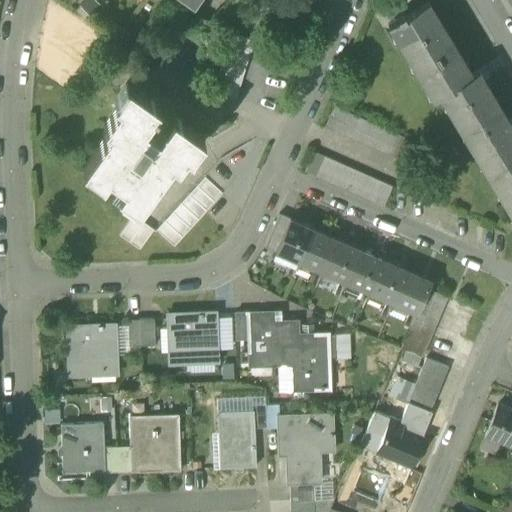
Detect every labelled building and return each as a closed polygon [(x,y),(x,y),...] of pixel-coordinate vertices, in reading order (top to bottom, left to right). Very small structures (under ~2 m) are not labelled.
[(440,95),(457,123),(496,100),(478,69),(471,74),(427,1),(404,15),(403,12),(397,16),(398,18),(388,25),(432,99),(440,95)] [(231,33),(227,45),(250,52),(254,40),(231,33)] [(227,45),(224,56),(246,63),(250,52),(227,45)] [(224,56),(220,67),(243,74),(246,63),(224,56)] [(220,67),(216,79),(239,86),(243,74),(220,67)] [(216,79),(213,90),(236,97),(239,86),(216,79)] [(119,193),(138,206),(172,159),(177,163),(186,152),(191,155),(203,138),(173,117),(158,137),(143,125),(157,106),(127,84),(115,101),(120,105),(105,125),(111,129),(83,168),(102,181),(108,173),(125,185),(119,193)] [(511,126),(496,100),(457,123),(511,214),(511,126)] [(325,126),(336,131),(345,111),(334,106),(325,126)] [(336,131),(348,136),(356,116),(345,111),(336,131)] [(348,136),(359,141),(368,121),(356,116),(348,136)] [(359,141),(370,146),(379,126),(368,121),(359,141)] [(370,146),(381,151),(390,131),(379,126),(370,146)] [(381,151),(393,156),(401,136),(390,131),(381,151)] [(393,156),(404,161),(413,141),(401,136),(393,156)] [(305,170),(316,175),(325,156),(314,151),(305,170)] [(316,175),(327,181),(336,161),(325,156),(316,175)] [(327,181),(339,186),(347,166),(336,161),(327,181)] [(339,186),(350,191),(359,171),(347,166),(339,186)] [(350,191),(361,196),(370,176),(359,171),(350,191)] [(361,196),(373,201),(381,181),(370,176),(361,196)] [(205,178),(197,186),(214,202),(222,194),(205,178)] [(373,201),(384,206),(393,186),(381,181),(373,201)] [(197,186),(188,195),(206,211),(214,202),(197,186)] [(119,193),(112,202),(131,215),(138,206),(119,193)] [(188,195),(180,204),(198,220),(206,211),(188,195)] [(180,204),(172,213),(190,229),(198,220),(180,204)] [(172,213),(164,222),(182,238),(190,229),(172,213)] [(265,246),(275,251),(289,219),(279,214),(265,246)] [(120,236),(129,243),(143,223),(134,216),(120,236)] [(275,252),(299,262),(314,228),(290,218),(289,219),(275,251),(275,252)] [(164,222),(156,230),(174,246),(182,238),(164,222)] [(153,230),(143,223),(129,243),(139,250),(153,230)] [(299,262),(322,272),(337,239),(314,228),(299,262)] [(322,272),(346,283),(361,249),(338,239),(337,239),(322,272)] [(346,283),(369,293),(384,259),(361,249),(346,283)] [(369,293),(393,303),(408,269),(384,259),(369,293)] [(432,280),(408,269),(393,303),(416,313),(417,314),(419,308),(423,299),(428,288),(432,280)] [(428,288),(423,299),(443,307),(448,297),(428,288)] [(423,299),(419,308),(439,317),(443,307),(423,299)] [(416,313),(414,318),(435,327),(439,317),(419,308),(417,314),(416,313)] [(234,312),(235,339),(248,338),(248,332),(261,332),(260,311),(234,312)] [(292,363),(293,390),(332,388),(329,334),(314,335),(298,335),(297,324),(297,321),(281,322),(273,322),(273,311),(260,311),(261,332),(248,332),(248,338),(249,365),(277,364),(292,363)] [(281,311),(273,311),(273,322),(281,322),(281,311)] [(167,314),(169,363),(191,362),(191,357),(217,356),(215,312),(167,314)] [(154,318),(140,319),(140,346),(155,345),(154,318)] [(414,318),(410,327),(431,336),(435,327),(414,318)] [(128,346),(140,346),(140,319),(127,319),(127,324),(128,339),(128,346)] [(313,323),(297,324),(298,335),(314,335),(313,323)] [(116,354),(116,340),(115,325),(115,324),(67,326),(69,375),(90,374),(90,369),(117,368),(116,354)] [(127,324),(115,325),(116,340),(128,339),(127,324)] [(410,327),(405,337),(426,346),(431,336),(410,327)] [(349,334),(335,334),(336,359),(351,358),(349,334)] [(422,356),(426,346),(405,337),(401,348),(402,349),(406,350),(421,356),(422,356)] [(141,353),(140,346),(128,346),(128,339),(116,340),(116,354),(141,353)] [(379,355),(366,356),(367,374),(391,373),(390,348),(378,348),(379,355)] [(402,360),(417,366),(421,356),(406,350),(402,360)] [(408,402),(430,411),(448,367),(426,358),(408,402)] [(278,390),(293,390),(292,363),(277,364),(278,390)] [(217,396),(218,411),(253,409),(253,404),(253,395),(217,396)] [(408,431),(419,435),(423,427),(426,428),(432,411),(430,411),(408,402),(400,421),(403,422),(399,432),(406,435),(408,431)] [(501,438),(511,442),(511,408),(498,403),(485,435),(500,441),(501,438)] [(253,409),(254,427),(266,427),(265,404),(253,404),(253,409)] [(59,408),(44,408),(44,424),(60,424),(59,408)] [(218,411),(220,468),(256,466),(254,427),(253,409),(218,411)] [(376,451),(390,418),(373,411),(358,443),(376,451)] [(132,471),(182,469),(179,412),(129,414),(131,446),(132,471)] [(286,445),(288,482),(290,482),(314,482),(320,481),(318,440),(333,439),(332,413),(278,415),(279,446),(286,445)] [(400,421),(390,417),(390,418),(376,451),(411,466),(412,463),(416,464),(421,453),(417,451),(423,437),(419,435),(408,431),(406,435),(399,432),(403,422),(400,421)] [(62,467),(85,466),(104,465),(103,447),(103,422),(61,424),(62,467)] [(104,472),(117,471),(116,446),(103,447),(104,465),(104,472)] [(131,446),(116,446),(117,471),(132,471),(131,446)] [(104,472),(104,465),(85,466),(86,479),(105,478),(104,472)] [(290,482),(290,501),(314,499),(314,482),(290,482)] [(314,511),(314,499),(290,501),(290,511),(314,511)]
